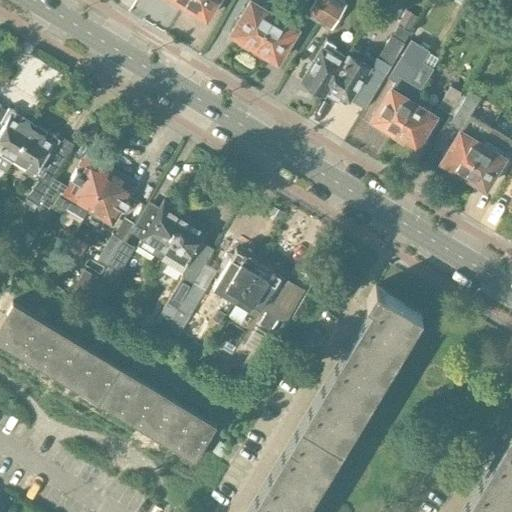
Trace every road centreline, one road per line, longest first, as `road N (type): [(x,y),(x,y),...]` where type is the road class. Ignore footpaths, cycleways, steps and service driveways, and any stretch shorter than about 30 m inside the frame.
road 1 (tertiary): [(511,290),(32,0)]
road 2 (residential): [(0,442),(110,511)]
